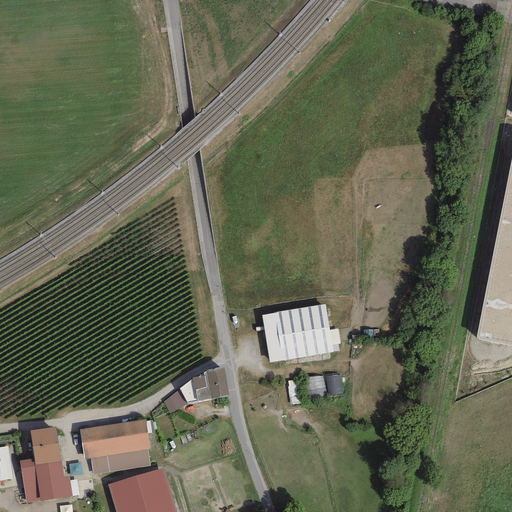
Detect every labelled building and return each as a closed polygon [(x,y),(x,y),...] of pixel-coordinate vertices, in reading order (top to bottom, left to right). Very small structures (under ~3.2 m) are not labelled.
[(511,166),(478,340),(511,346),(511,166)] [(325,309),(262,319),(270,367),(333,357),(325,309)] [(223,371),(208,373),(190,382),(164,403),(171,413),(188,405),(228,397),(223,371)] [(327,393),(343,392),(341,371),(326,372),(327,393)] [(310,375),(312,395),(325,393),(323,374),(310,375)] [(297,378),(287,380),(291,403),(300,402),(297,378)] [(144,427),(80,435),(84,464),(91,463),(93,477),(150,470),(144,427)] [(55,435),(30,438),(33,462),(19,464),(23,494),(35,493),(35,486),(40,485),(43,506),(72,503),(70,486),(64,487),(61,464),(59,465),(55,435)] [(7,450),(0,451),(0,483),(12,482),(7,450)]
